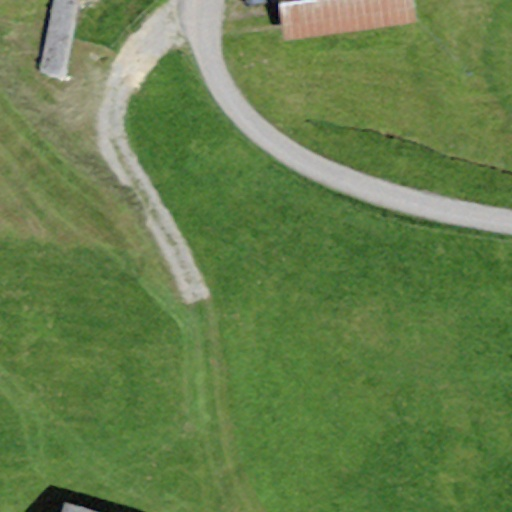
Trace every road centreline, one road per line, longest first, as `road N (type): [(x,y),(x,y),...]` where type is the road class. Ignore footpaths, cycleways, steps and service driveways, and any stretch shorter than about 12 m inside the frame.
road 1 (track): [(202,465),(206,374),(190,274),(120,156),(105,114),(107,91),(153,18),(190,0)]
road 2 (unclassified): [(511,219),(436,208),(337,177),(271,142),(225,87),(209,30),(210,0)]
